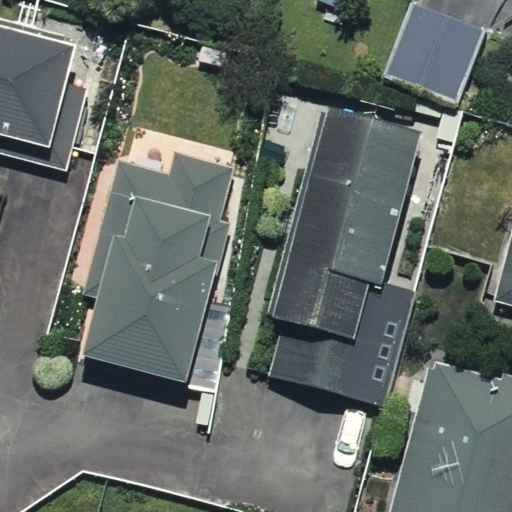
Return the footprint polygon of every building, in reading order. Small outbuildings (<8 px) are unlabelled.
[(475,31),(399,2),(368,84),(443,113),(475,31)] [(113,28),(0,13),(0,147),(14,150),(11,173),(65,180),(68,154),(86,157),(95,95),(104,96),(113,28)] [(373,415),(405,287),(366,277),(402,136),(306,111),(252,323),(267,327),(252,384),(373,415)] [(227,201),(107,166),(53,353),(172,388),(227,201)] [(511,193),(477,301),(511,312),(511,193)] [(511,511),(511,386),(424,356),(370,511),(511,511)]
